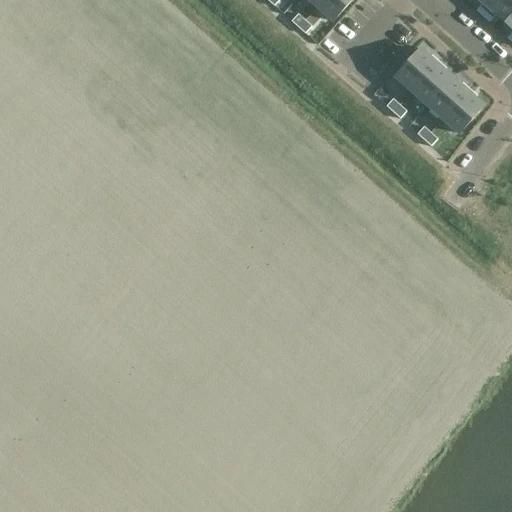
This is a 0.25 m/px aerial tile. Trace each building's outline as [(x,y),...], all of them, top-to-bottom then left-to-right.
[(352,0),(323,0),(318,6),(334,21),(352,0)] [(480,0),(490,9),(497,0),(480,0)] [(505,23),(511,15),(511,0),(497,0),(490,9),(505,23)] [(292,22),(298,28),(305,21),(298,14),(292,22)] [(312,27),(305,21),(298,28),(305,34),(312,27)] [(420,50),(396,77),(412,92),(436,65),(420,50)] [(452,79),(436,65),(412,92),(428,105),(452,79)] [(467,93),(452,79),(428,105),(443,119),(467,93)] [(484,107),(467,93),(443,119),(460,134),(484,107)] [(393,113),(400,106),(393,99),(386,107),(393,113)] [(407,112),(400,106),(393,113),(400,119),(407,112)] [(424,127),(417,135),(424,141),(431,133),(424,127)] [(438,139),(431,133),(424,141),(431,147),(438,139)]
